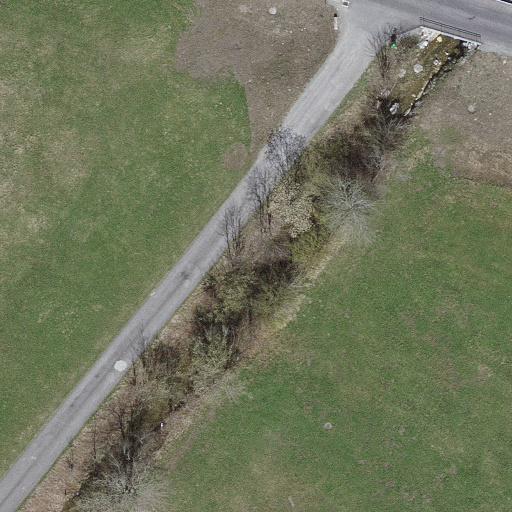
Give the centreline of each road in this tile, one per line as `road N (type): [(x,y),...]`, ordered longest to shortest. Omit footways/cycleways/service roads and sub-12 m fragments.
road 1 (track): [(399,3),(5,511)]
road 2 (residential): [(511,32),(388,0)]
